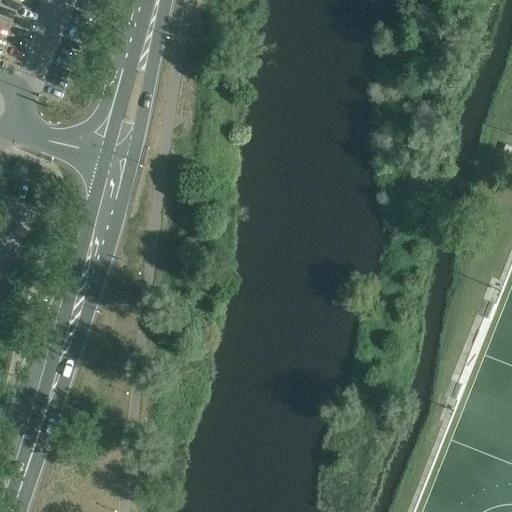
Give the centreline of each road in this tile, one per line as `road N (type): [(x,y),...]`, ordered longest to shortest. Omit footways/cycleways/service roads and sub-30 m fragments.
road 1 (secondary): [(9,511),(81,336),(169,0)]
road 2 (secondary): [(138,0),(29,401),(8,511)]
